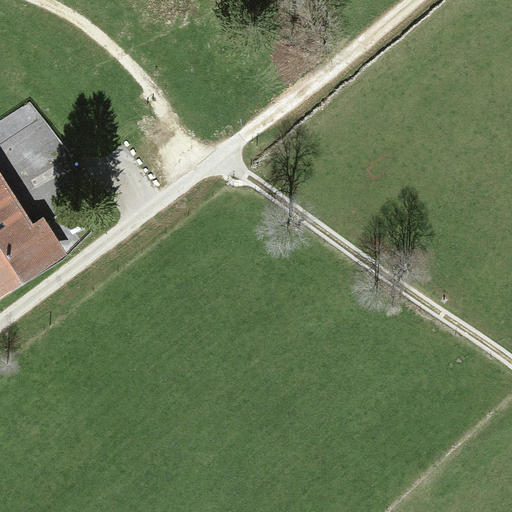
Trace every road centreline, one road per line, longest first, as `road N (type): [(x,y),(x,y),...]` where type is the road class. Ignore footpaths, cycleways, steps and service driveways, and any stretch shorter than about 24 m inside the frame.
road 1 (track): [(511,367),(214,158)]
road 2 (unclassified): [(214,158),(0,323)]
road 3 (track): [(214,158),(412,0)]
road 4 (track): [(214,158),(84,21),(30,0)]
